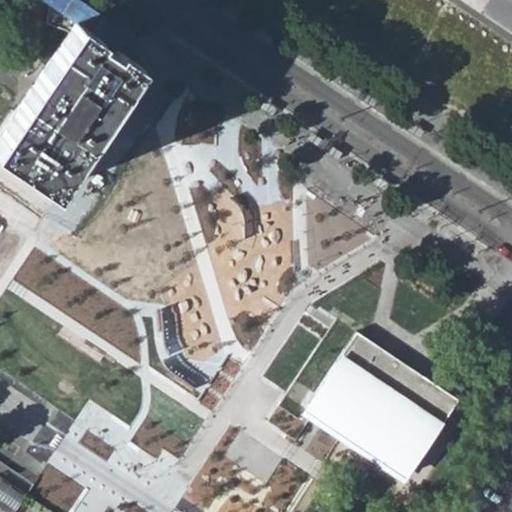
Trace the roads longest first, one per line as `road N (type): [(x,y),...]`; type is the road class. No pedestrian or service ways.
road 1 (residential): [(140,0),(511,252)]
road 2 (residential): [(511,214),(188,0)]
road 3 (residential): [(0,409),(153,511)]
